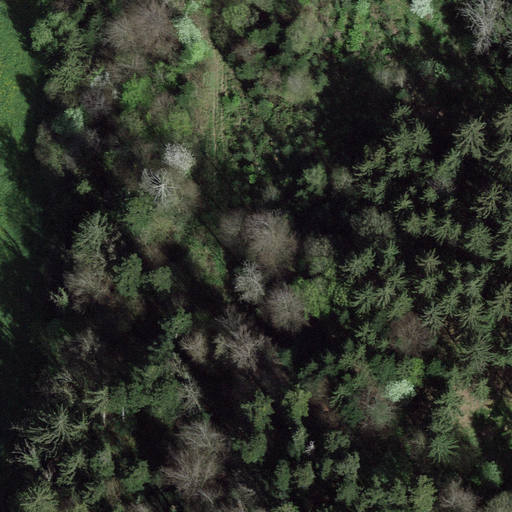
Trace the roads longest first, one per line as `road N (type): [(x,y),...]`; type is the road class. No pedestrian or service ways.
road 1 (track): [(120,511),(185,418),(232,325),(213,212),(214,0)]
road 2 (track): [(396,0),(511,126)]
